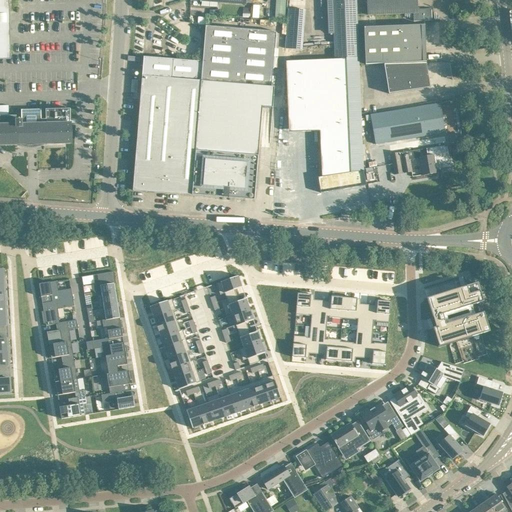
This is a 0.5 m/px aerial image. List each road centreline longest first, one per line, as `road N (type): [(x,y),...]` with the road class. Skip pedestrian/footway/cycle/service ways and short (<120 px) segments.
road 1 (unclassified): [(107,216),(121,0)]
road 2 (residential): [(186,488),(0,506)]
road 3 (residential): [(51,427),(21,246)]
road 4 (tertiary): [(409,240),(232,226)]
road 5 (residential): [(126,293),(134,291),(186,446)]
road 6 (residential): [(411,288),(249,274)]
road 7 (residential): [(21,246),(12,246),(21,399)]
road 8 (unknown): [(262,229),(274,85)]
road 9 (residential): [(305,429),(228,476),(186,488)]
road 10 (residential): [(146,412),(126,293)]
road 11 (tertiary): [(421,511),(511,433)]
